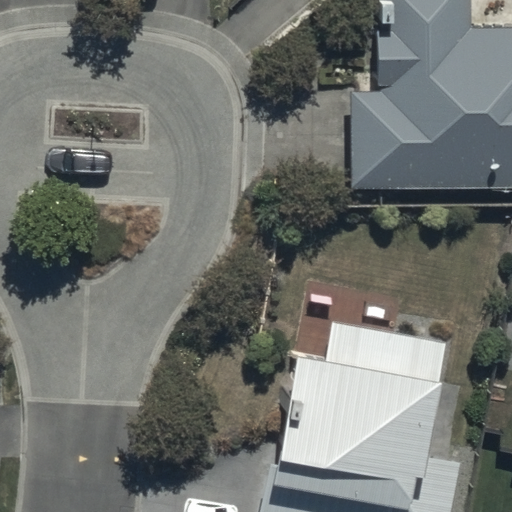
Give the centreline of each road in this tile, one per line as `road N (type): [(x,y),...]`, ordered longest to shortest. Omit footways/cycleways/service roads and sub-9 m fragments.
road 1 (residential): [(0,104),(9,84),(37,71),(168,81),(197,106),(203,160),(196,220),(172,261)]
road 2 (residential): [(86,376),(0,228)]
road 3 (residential): [(172,261),(86,376)]
road 4 (residential): [(80,511),(86,376)]
